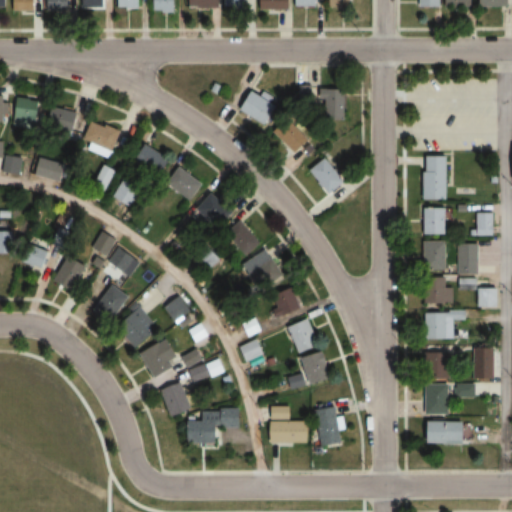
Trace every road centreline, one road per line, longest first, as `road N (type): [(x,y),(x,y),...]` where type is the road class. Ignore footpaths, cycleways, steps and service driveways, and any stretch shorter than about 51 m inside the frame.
road 1 (residential): [(0,324),(51,331),(83,357),(110,399),(134,465),(159,486),(511,485)]
road 2 (residential): [(0,51),(511,49)]
road 3 (residential): [(383,0),(384,511)]
road 4 (residential): [(505,50),(505,486)]
road 5 (residential): [(79,52),(246,168),(347,299),(380,324)]
